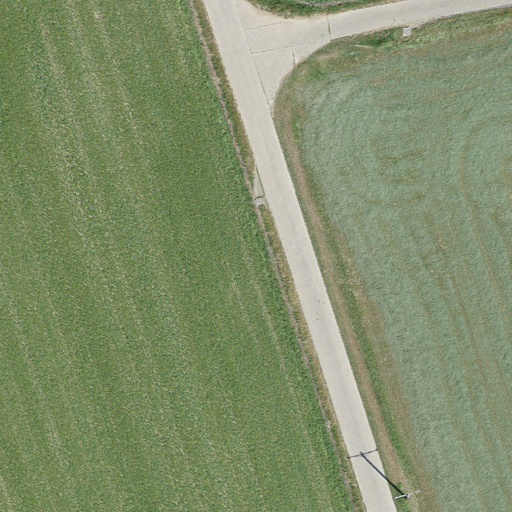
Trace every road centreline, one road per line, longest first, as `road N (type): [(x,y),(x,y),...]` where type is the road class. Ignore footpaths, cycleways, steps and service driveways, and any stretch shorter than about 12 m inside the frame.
road 1 (track): [(386,511),(224,0)]
road 2 (track): [(238,45),(489,0)]
